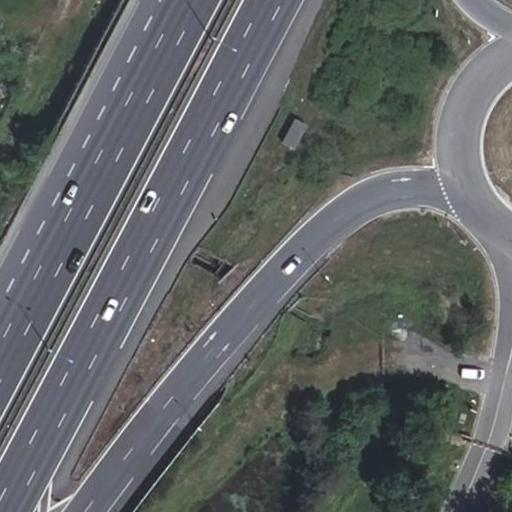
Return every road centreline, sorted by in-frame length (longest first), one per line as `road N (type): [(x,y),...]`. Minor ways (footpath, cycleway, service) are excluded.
road 1 (motorway): [(16,511),(285,0)]
road 2 (motorway): [(89,511),(280,280),(361,206),(401,188),(476,197)]
road 3 (motorway): [(190,0),(0,360)]
road 4 (secondary): [(511,50),(483,72),(466,101),(462,167),(476,197)]
